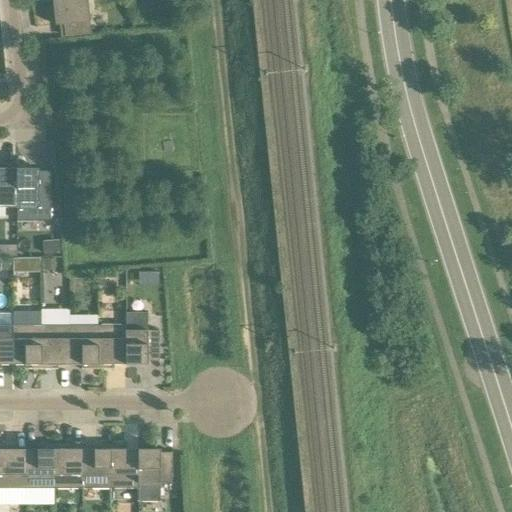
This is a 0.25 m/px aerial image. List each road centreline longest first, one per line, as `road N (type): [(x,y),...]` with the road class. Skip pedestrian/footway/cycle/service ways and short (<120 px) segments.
road 1 (track): [(272,511),(219,0)]
road 2 (tertiary): [(511,431),(422,158),(390,0)]
road 3 (residential): [(0,407),(219,404)]
road 4 (residential): [(0,123),(23,116),(26,94),(14,0)]
